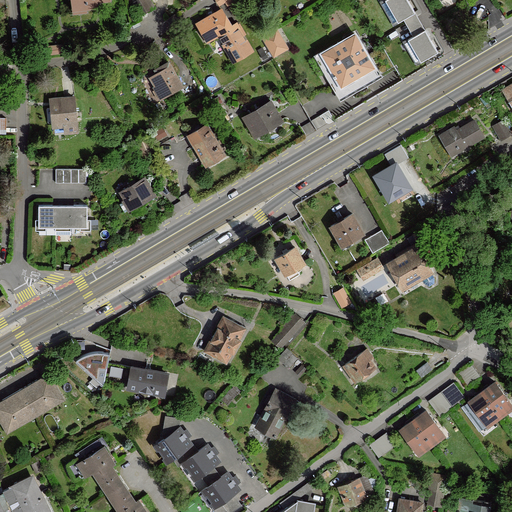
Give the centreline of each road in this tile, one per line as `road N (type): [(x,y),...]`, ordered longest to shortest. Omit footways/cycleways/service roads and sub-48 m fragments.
road 1 (secondary): [(511,30),(81,283)]
road 2 (secondary): [(158,277),(511,61)]
road 3 (residential): [(470,351),(328,310),(172,287),(158,277)]
road 4 (residential): [(253,511),(470,351)]
road 5 (residential): [(511,148),(451,204),(477,325),(470,351)]
road 6 (residential): [(19,275),(21,65)]
road 7 (residential): [(21,65),(90,55),(154,26)]
